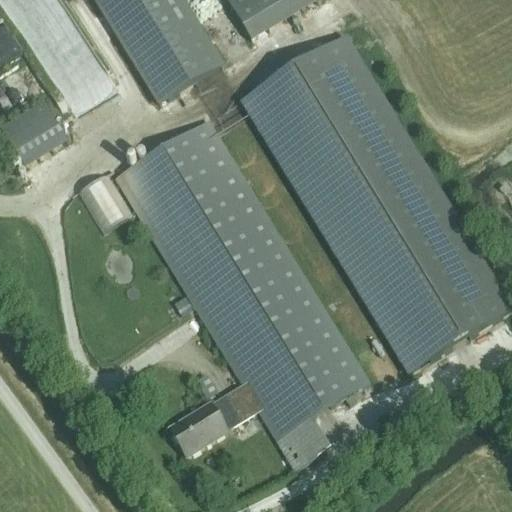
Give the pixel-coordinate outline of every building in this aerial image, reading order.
[(179,0),(94,0),(162,109),(223,71),(179,0)] [(318,0),(234,0),(227,4),(253,46),(321,4),(318,0)] [(511,314),(345,43),(244,106),(411,378),(511,316),(511,314)] [(69,146),(44,105),(1,132),(26,173),(69,146)] [(313,423),(370,388),(210,127),(117,183),(244,390),(212,410),(211,408),(170,433),(188,462),(229,437),(227,435),(259,415),(277,445),(296,476),(332,454),(313,423)] [(135,220),(110,178),(80,197),(105,238),(135,220)]
